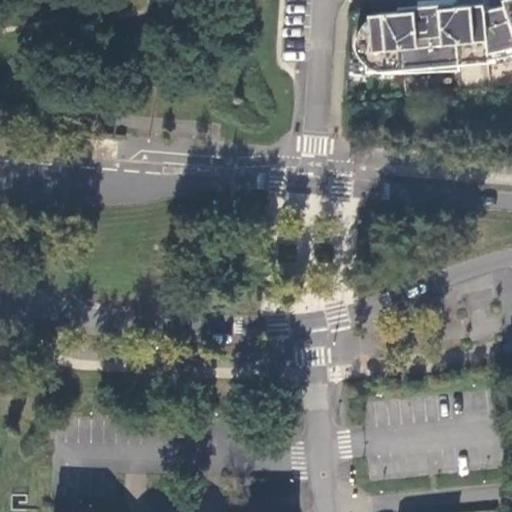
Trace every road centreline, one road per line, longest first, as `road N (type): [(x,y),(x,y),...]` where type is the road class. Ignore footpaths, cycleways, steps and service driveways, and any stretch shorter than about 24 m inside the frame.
road 1 (secondary): [(312,186),(0,172)]
road 2 (secondary): [(0,305),(310,320)]
road 3 (unknown): [(321,457),(35,433)]
road 4 (secondary): [(310,320),(511,264)]
road 5 (secondary): [(511,197),(312,186)]
road 6 (residential): [(328,511),(310,320)]
road 7 (residential): [(312,186),(324,0)]
road 8 (residential): [(511,492),(357,511)]
